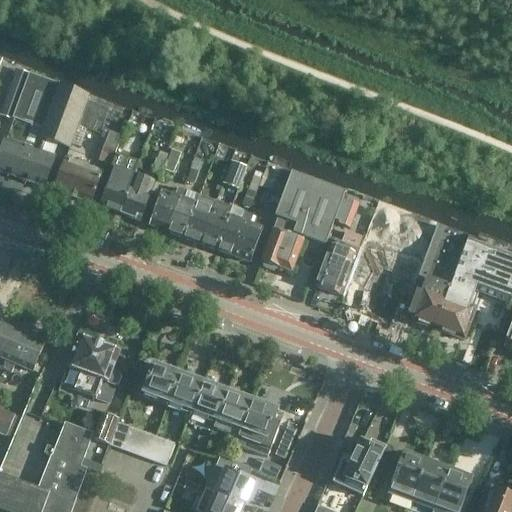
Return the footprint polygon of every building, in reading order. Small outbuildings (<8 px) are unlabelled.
[(0,116),(11,120),(27,75),(16,71),(0,113),(0,116)] [(45,187),(47,181),(55,158),(41,154),(45,142),(69,151),(89,98),(27,75),(11,120),(11,122),(0,152),(0,171),(45,188),(45,187)] [(100,160),(111,165),(121,137),(110,133),(100,160)] [(226,168),(231,155),(217,150),(212,162),(226,168)] [(165,163),(163,170),(164,171),(172,174),(176,166),(180,155),(172,152),(170,151),(165,163)] [(135,172),(139,161),(121,154),(117,165),(135,172)] [(156,159),(153,169),(162,172),(165,162),(157,160),(156,159)] [(65,160),(55,188),(54,192),(91,205),(102,174),(87,168),(89,164),(78,161),(77,165),(65,160)] [(193,162),(184,187),(198,191),(206,167),(193,162)] [(247,169),(234,164),(226,186),(238,191),(247,169)] [(120,216),(135,177),(132,175),(132,174),(125,171),(124,173),(114,169),(100,209),(120,216)] [(279,206),(291,173),(282,169),(269,203),(279,206)] [(279,269),(292,274),(302,242),(299,241),(301,238),(325,247),(345,194),(292,174),(275,218),(277,219),(261,263),(263,264),(264,269),(273,273),(277,270),(279,270),(279,269)] [(155,184),(135,177),(120,216),(140,223),(155,184)] [(167,234),(183,191),(178,189),(175,198),(162,194),(150,227),(167,234)] [(183,240),(196,206),(184,201),(187,193),(183,191),(167,234),(183,240)] [(255,194),(247,191),(242,205),(250,207),(255,194)] [(250,264),(262,231),(250,226),(253,217),(231,208),(227,218),(217,214),(221,205),(211,201),(207,210),(196,206),(183,240),(250,264)] [(335,222),(349,227),(355,209),(341,204),(335,222)] [(343,298),(369,308),(371,309),(371,308),(388,314),(399,284),(403,273),(397,271),(401,260),(422,267),(436,229),(424,224),(415,246),(407,243),(405,250),(366,236),(343,298)] [(449,291),(452,282),(468,237),(437,226),(436,229),(422,267),(403,319),(435,331),(449,291)] [(339,296),(340,294),(361,239),(345,233),(341,245),(334,242),(316,288),(339,296)] [(511,298),(511,253),(468,237),(452,282),(510,303),(511,298)] [(479,302),(449,291),(435,331),(464,341),(479,302)] [(32,373),(44,346),(46,342),(1,323),(0,326),(0,358),(5,361),(1,370),(11,374),(15,365),(32,373)] [(79,338),(78,341),(67,369),(81,374),(74,392),(109,404),(115,387),(114,386),(117,376),(112,374),(120,352),(103,346),(103,345),(96,343),(95,344),(79,338)] [(167,408),(179,374),(176,373),(177,372),(170,370),(170,371),(154,365),(142,398),(167,408)] [(193,413),(203,383),(201,382),(201,381),(195,379),(194,380),(179,374),(167,408),(191,417),(193,413)] [(216,421),(227,392),(225,391),(226,390),(219,388),(219,389),(203,383),(193,413),(191,417),(188,424),(212,433),(216,421)] [(238,438),(251,401),(250,400),(250,399),(244,397),(243,398),(227,392),(216,421),(225,425),(223,432),(238,438)] [(267,407),(251,401),(238,438),(264,447),(277,411),(274,409),(274,408),(268,406),(267,407)] [(0,434),(4,437),(12,414),(0,409),(0,434)] [(95,446),(108,450),(119,421),(107,416),(95,446)] [(71,511),(87,470),(81,468),(93,434),(65,424),(55,450),(47,447),(44,454),(52,457),(40,490),(0,475),(0,511),(2,511),(71,511)] [(121,451),(130,429),(118,424),(110,447),(121,451)] [(133,455),(141,433),(130,429),(121,451),(133,455)] [(144,460),(152,437),(141,433),(133,455),(144,460)] [(155,464),(163,441),(152,437),(144,460),(155,464)] [(198,437),(194,448),(205,452),(209,441),(198,437)] [(166,468),(175,445),(163,441),(155,464),(166,468)] [(363,444),(361,443),(344,480),(353,484),(355,479),(369,485),(386,449),(371,442),(368,447),(367,446),(369,443),(364,441),(363,444)] [(408,511),(426,465),(428,461),(413,455),(411,460),(404,457),(389,495),(391,496),(389,503),(408,511)] [(267,460),(262,472),(278,478),(282,466),(267,460)] [(411,511),(433,511),(450,469),(435,463),(433,468),(426,465),(408,511),(411,511)] [(464,474),(450,469),(433,511),(459,511),(466,493),(470,482),(463,479),(464,474)] [(244,507),(254,484),(225,471),(215,494),(244,507)] [(182,494),(187,482),(179,478),(174,491),(182,494)] [(490,493),(491,493),(484,511),(511,511),(511,495),(510,494),(507,496),(498,492),(497,495),(492,493),(494,490),(491,489),(490,493)] [(241,511),(244,507),(215,494),(206,490),(196,511),(241,511)]
